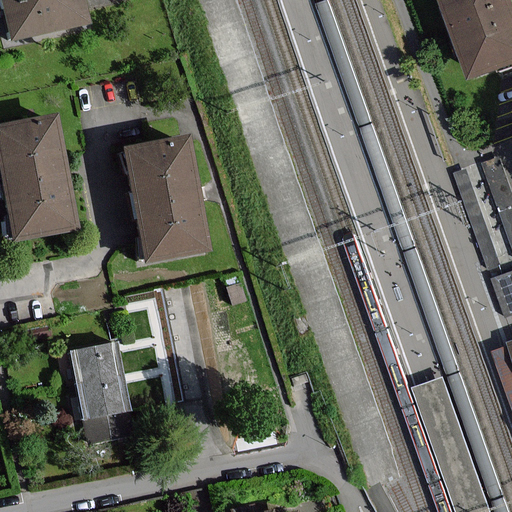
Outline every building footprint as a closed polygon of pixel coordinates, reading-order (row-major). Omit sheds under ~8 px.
[(6,0),(15,36),(91,18),(86,0),(6,0)] [(442,0),(469,71),(511,55),(511,13),(511,9),(507,0),(442,0)] [(0,126),(0,135),(19,237),(76,226),(55,116),(0,126)] [(128,148),(150,258),(210,246),(188,136),(128,148)] [(511,202),(501,206),(508,228),(480,236),(490,266),(511,258),(511,202)] [(511,270),(491,278),(506,317),(511,315),(511,270)] [(148,389),(174,386),(164,288),(138,291),(148,389)] [(115,343),(73,351),(79,384),(121,376),(115,343)] [(511,352),(510,346),(493,351),(511,404),(511,352)] [(132,433),(121,376),(79,384),(90,441),(132,433)] [(493,511),(446,376),(415,387),(459,511),(493,511)] [(255,511),(301,511),(299,502),(255,511)]
